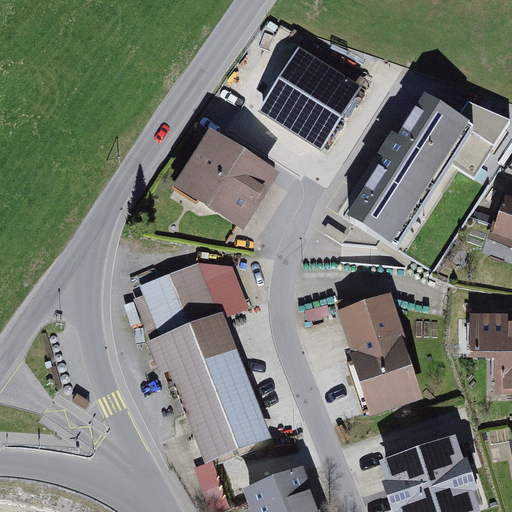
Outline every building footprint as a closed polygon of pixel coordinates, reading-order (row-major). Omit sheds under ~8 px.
[(367,85),(305,46),(258,120),(320,159),(367,85)] [(425,90),(345,214),(400,249),(480,124),(425,90)] [(275,186),(203,144),(169,201),(241,244),(275,186)] [(511,202),(504,200),(490,246),(511,252),(511,202)] [(194,274),(133,299),(203,471),(264,446),(194,274)] [(387,314),(332,334),(364,424),(420,405),(387,314)] [(493,358),(494,395),(511,395),(511,320),(470,321),(470,359),(493,358)] [(78,395),(73,402),(85,410),(90,403),(78,395)] [(469,511),(450,457),(381,481),(392,511),(469,511)] [(323,511),(309,475),(247,500),(251,511),(323,511)]
